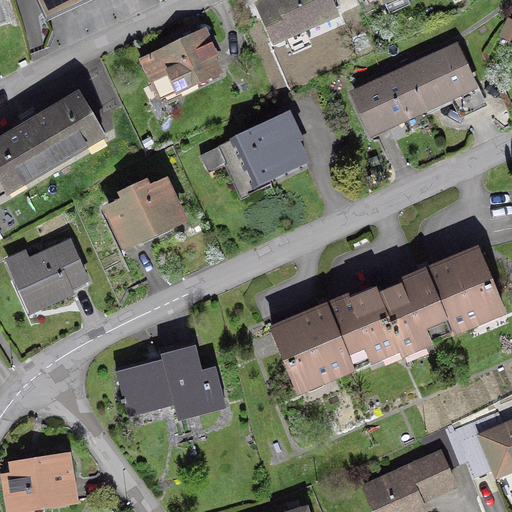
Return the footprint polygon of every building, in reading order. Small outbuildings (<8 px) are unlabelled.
[(37,0),(45,16),(80,0),(37,0)] [(278,0),(281,6),(263,14),(275,40),(334,14),(327,0),(278,0)] [(204,31),(142,60),(152,80),(169,72),(178,92),(219,73),(212,57),(215,56),(204,31)] [(402,66),(422,109),(454,95),(462,112),(480,104),(455,49),(417,66),(414,60),(402,66)] [(372,132),(422,109),(402,66),(390,71),(393,78),(355,95),(372,132)] [(0,142),(0,182),(6,192),(102,135),(79,96),(37,121),(35,116),(22,124),(25,128),(0,142)] [(296,143),(299,142),(287,116),(217,147),(241,198),(270,184),(269,180),(305,163),(296,143)] [(181,221),(164,184),(147,192),(144,186),(124,196),(126,202),(109,209),(126,246),(181,221)] [(68,287),(85,280),(69,243),(28,261),(24,253),(8,261),(22,292),(29,288),(38,308),(71,293),(68,287)] [(501,306),(477,251),(377,293),(400,348),(429,336),(431,342),(469,326),(466,320),(501,306)] [(377,293),(374,287),(272,330),(295,386),(329,371),(332,377),(369,361),(367,356),(396,343),(398,349),(400,348),(377,293)] [(161,350),(160,350),(162,361),(151,364),(150,361),(115,370),(123,399),(120,400),(121,404),(124,403),(127,414),(129,414),(128,412),(172,398),(177,419),(225,406),(214,365),(200,369),(193,341),(192,342),(192,344),(162,352),(161,350)] [(465,460),(459,446),(450,424),(420,438),(426,453),(442,446),(450,465),(465,460)] [(511,424),(459,446),(465,460),(471,475),(494,466),(497,474),(511,468),(511,424)] [(453,487),(439,454),(364,488),(375,511),(423,511),(419,502),(453,487)] [(5,477),(10,509),(73,500),(65,457),(14,465),(16,475),(5,477)]
